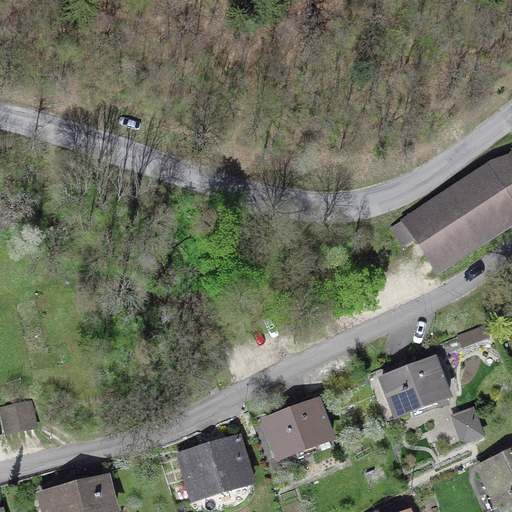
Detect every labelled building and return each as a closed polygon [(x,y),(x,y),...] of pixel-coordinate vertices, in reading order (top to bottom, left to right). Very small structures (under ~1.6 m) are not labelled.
[(511,157),(492,165),(407,221),(438,272),(511,223),(511,157)] [(0,203),(0,225),(9,222),(3,203),(0,203)] [(305,286),(314,307),(341,295),(332,274),(305,286)] [(448,399),(434,362),(381,382),(395,419),(448,399)] [(30,404),(1,410),(6,434),(36,428),(30,404)] [(317,404),(265,423),(278,460),(331,440),(317,404)] [(480,435),(472,414),(461,418),(461,436),(469,439),(480,435)] [(236,441),(183,457),(195,498),(193,498),(194,501),(228,490),(226,484),(247,478),(236,441)] [(491,458),(493,463),(479,469),(495,505),(511,496),(511,453),(502,458),(499,454),(491,458)] [(112,511),(104,479),(82,485),(81,489),(43,499),(45,511),(112,511)]
